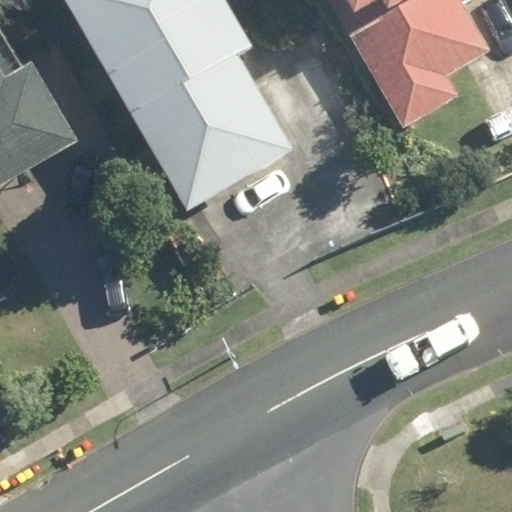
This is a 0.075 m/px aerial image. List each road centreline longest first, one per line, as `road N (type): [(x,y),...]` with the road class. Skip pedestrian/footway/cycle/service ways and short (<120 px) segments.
road 1 (residential): [(231,435),(511,299)]
road 2 (residential): [(99,511),(231,435)]
